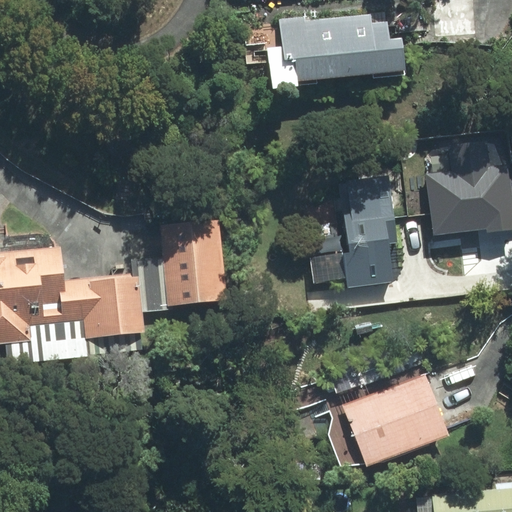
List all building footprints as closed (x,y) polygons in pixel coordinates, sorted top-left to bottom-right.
[(429,0),(432,36),(472,34),(469,0),(429,0)] [(380,44),(379,13),(268,20),(270,52),(256,53),(258,98),(282,96),(282,87),(393,80),(391,43),(380,44)] [(388,184),(355,188),(357,208),(340,210),(345,252),(339,253),(343,288),(389,283),(386,248),(395,247),(388,184)] [(158,223),(164,306),(223,301),(217,218),(158,223)] [(62,281),(58,246),(0,251),(0,343),(29,341),(27,325),(81,320),(82,339),(141,333),(135,273),(62,281)] [(444,436),(422,374),(337,405),(359,467),(444,436)] [(308,463),(270,462),(269,483),(308,483),(308,463)] [(511,511),(511,487),(428,496),(429,511),(511,511)]
